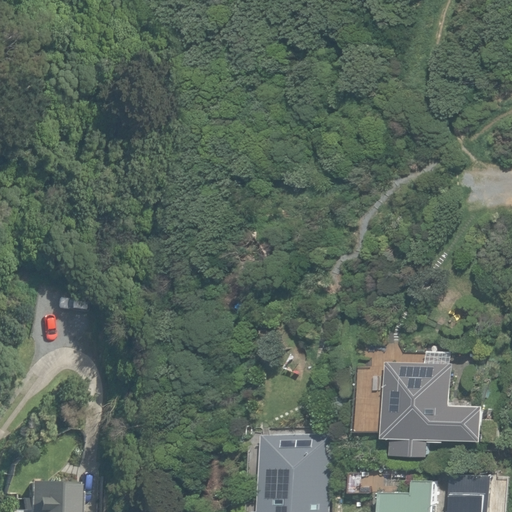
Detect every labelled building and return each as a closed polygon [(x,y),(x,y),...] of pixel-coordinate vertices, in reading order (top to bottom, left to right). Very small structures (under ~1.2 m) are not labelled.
[(41,258),(34,310),(60,313),(66,261),(41,258)] [(375,361),(375,351),(358,350),(358,360),(375,361)] [(395,452),(433,454),(433,437),(454,438),(455,437),(456,385),(457,386),(458,375),(456,375),(456,362),(389,361),(389,408),(377,407),(377,425),(388,426),(388,436),(395,436),(395,452)] [(452,443),(466,451),(476,432),(461,424),(452,443)] [(330,511),(330,431),(263,432),(261,511),(330,511)] [(511,511),(511,473),(459,475),(459,511),(511,511)] [(440,511),(441,478),(417,478),(417,489),(383,489),(383,511),(440,511)] [(81,511),(82,490),(78,490),(78,482),(27,481),(26,511),(10,511),(9,511),(81,511)]
